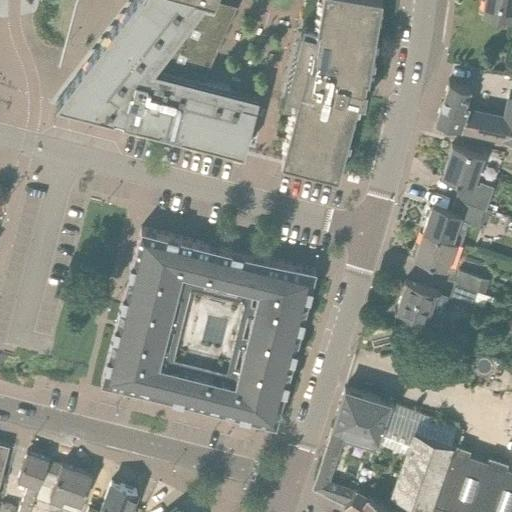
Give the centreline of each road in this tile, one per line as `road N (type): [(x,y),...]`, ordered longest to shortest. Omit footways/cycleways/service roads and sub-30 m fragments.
road 1 (tertiary): [(292,478),(380,194),(421,0)]
road 2 (residential): [(292,478),(0,408)]
